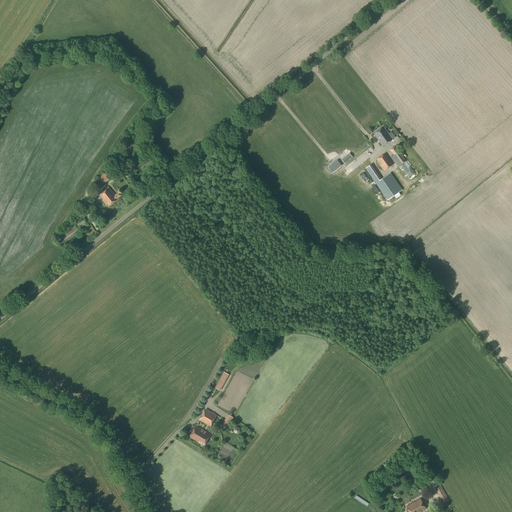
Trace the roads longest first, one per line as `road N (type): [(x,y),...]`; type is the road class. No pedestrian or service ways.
road 1 (unclassified): [(0,318),(392,0)]
road 2 (unclassified): [(154,511),(102,429),(0,368)]
